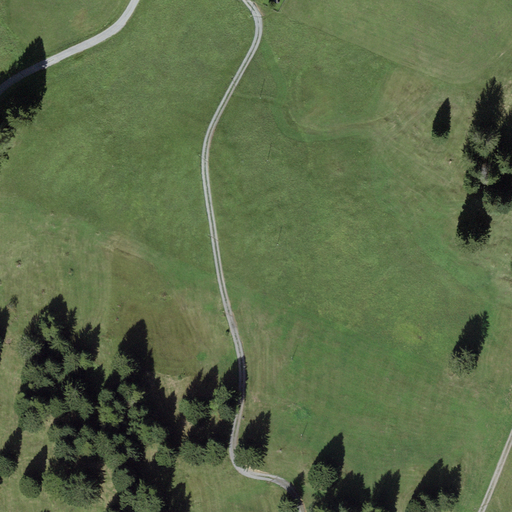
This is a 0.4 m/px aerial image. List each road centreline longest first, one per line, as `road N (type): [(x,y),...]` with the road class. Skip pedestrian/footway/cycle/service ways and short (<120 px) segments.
road 1 (track): [(248,0),(261,16),(260,38),(210,132),(207,157),(221,275),(246,367),(234,447),(245,472),(283,479),(303,511)]
road 2 (track): [(134,0),(96,40),(0,90)]
